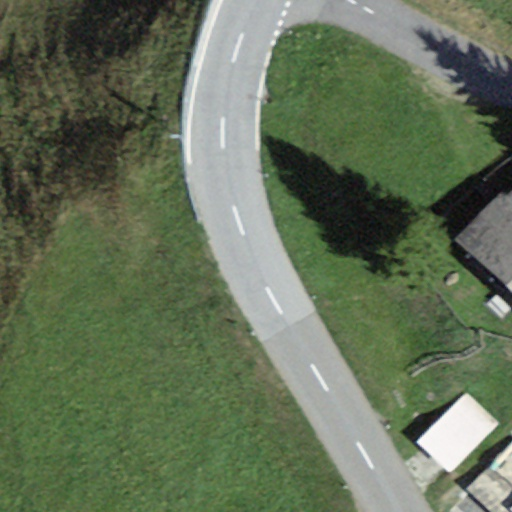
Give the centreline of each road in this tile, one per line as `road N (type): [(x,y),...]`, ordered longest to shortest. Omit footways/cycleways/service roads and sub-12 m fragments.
road 1 (tertiary): [(253,0),(227,55),(217,136),(222,181),(266,285),(397,511)]
road 2 (unclassified): [(347,0),(511,84)]
